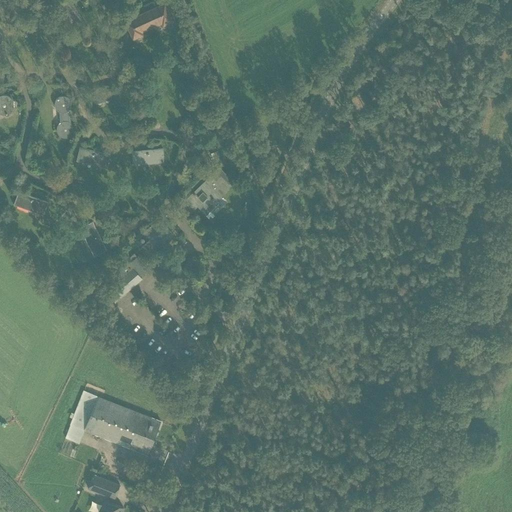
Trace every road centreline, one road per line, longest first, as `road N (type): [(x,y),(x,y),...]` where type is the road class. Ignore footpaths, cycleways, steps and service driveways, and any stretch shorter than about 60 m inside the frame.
road 1 (tertiary): [(170,511),(319,121),(395,0)]
road 2 (track): [(393,511),(407,418),(400,394),(385,383),(386,359),(424,169),(463,28)]
road 3 (unknown): [(243,319),(203,307),(170,278),(187,232),(163,205),(210,73),(186,0)]
road 4 (track): [(292,190),(308,196),(355,353),(385,383)]
